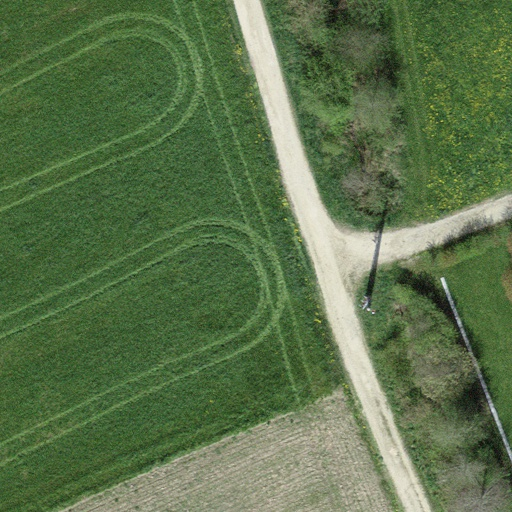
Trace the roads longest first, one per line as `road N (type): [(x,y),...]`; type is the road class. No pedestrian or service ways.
road 1 (track): [(246,0),(330,280),(418,511)]
road 2 (track): [(330,280),(511,210)]
